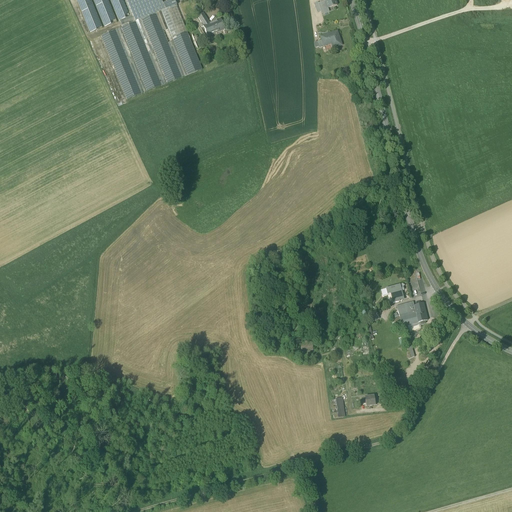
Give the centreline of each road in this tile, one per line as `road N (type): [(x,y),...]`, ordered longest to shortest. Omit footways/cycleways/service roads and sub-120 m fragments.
road 1 (secondary): [(466,324),(437,291),(419,252),(352,0)]
road 2 (track): [(299,465),(134,511)]
road 3 (track): [(418,407),(395,437),(299,465)]
